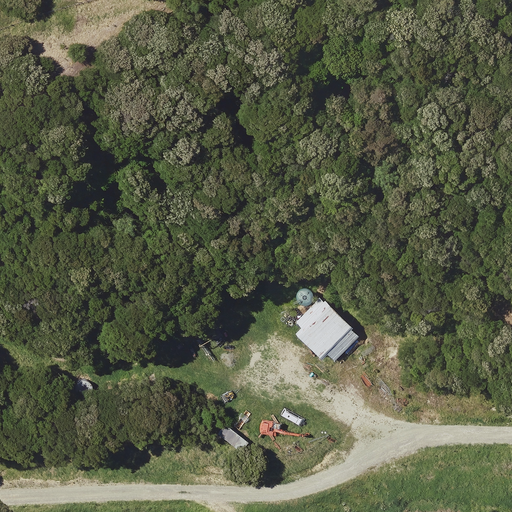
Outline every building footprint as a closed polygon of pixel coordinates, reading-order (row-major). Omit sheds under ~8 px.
[(316,295),(305,285),(293,299),(304,308),(316,295)] [(326,361),(332,354),(340,361),(363,335),(320,297),(297,322),(304,328),(298,336),(326,361)] [(224,318),(209,326),(224,355),(239,348),(224,318)] [(228,384),(219,399),(265,426),(274,412),(228,384)] [(251,434),(231,418),(219,433),(239,449),(251,434)]
